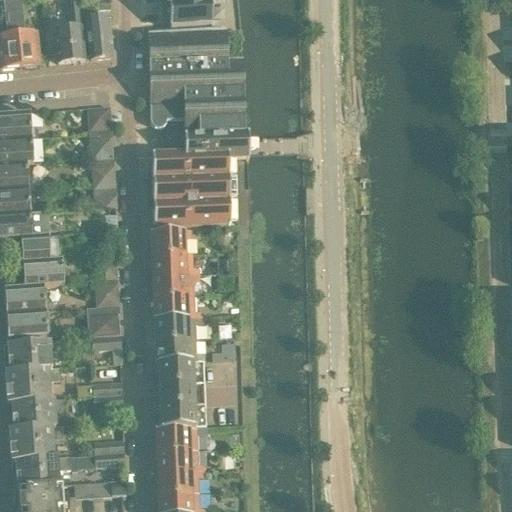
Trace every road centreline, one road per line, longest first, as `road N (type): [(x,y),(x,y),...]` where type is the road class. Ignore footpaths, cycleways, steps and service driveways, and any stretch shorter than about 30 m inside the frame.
road 1 (unclassified): [(346,511),(327,0)]
road 2 (unclassified): [(493,30),(511,432)]
road 3 (residential): [(128,110),(141,511)]
road 4 (unclassified): [(0,87),(125,75)]
